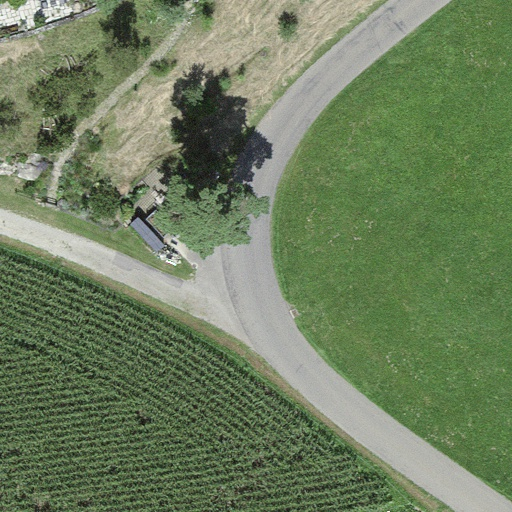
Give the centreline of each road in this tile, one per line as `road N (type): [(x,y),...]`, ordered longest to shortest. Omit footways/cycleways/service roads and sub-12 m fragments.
road 1 (unclassified): [(495,511),(355,413),(270,340),(243,267),(241,236),(256,176),(325,81),(430,0)]
road 2 (track): [(270,340),(0,222)]
